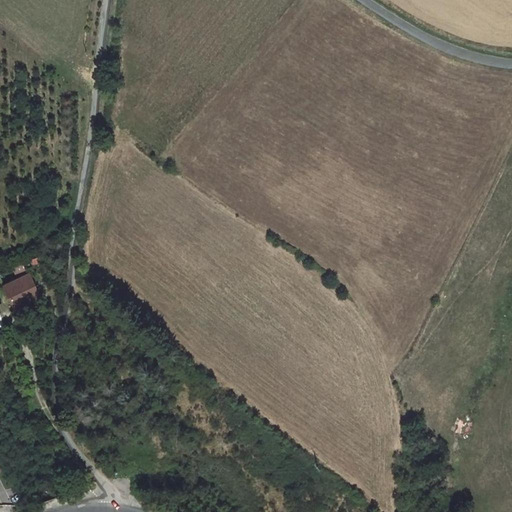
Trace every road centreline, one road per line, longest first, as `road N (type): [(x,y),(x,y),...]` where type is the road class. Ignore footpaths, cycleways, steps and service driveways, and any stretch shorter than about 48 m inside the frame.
road 1 (unclassified): [(106,0),(70,303),(55,360),(66,436),(108,487),(112,511)]
road 2 (unclassified): [(365,0),(455,51),(511,64)]
